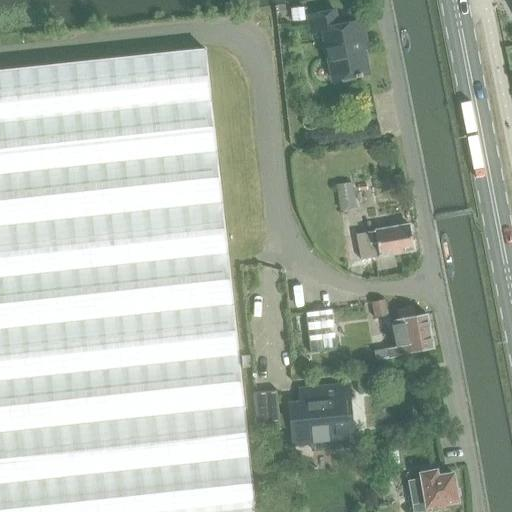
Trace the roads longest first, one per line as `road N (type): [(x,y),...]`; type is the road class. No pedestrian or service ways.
road 1 (unclassified): [(0,55),(218,27),(255,55),(284,246),(332,287),(436,281)]
road 2 (primary): [(451,0),(511,307)]
road 3 (unclassified): [(436,281),(380,0)]
road 4 (unclassified): [(477,511),(436,281)]
